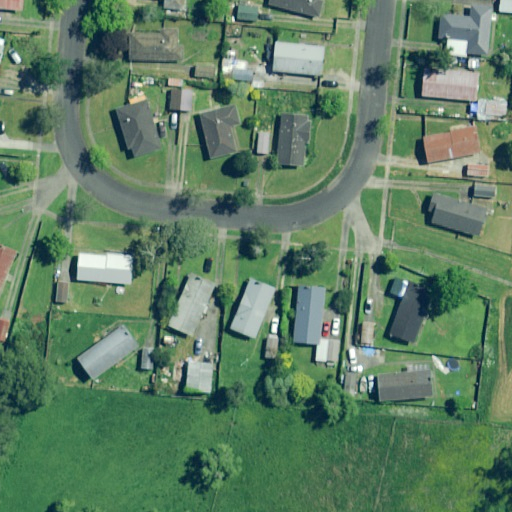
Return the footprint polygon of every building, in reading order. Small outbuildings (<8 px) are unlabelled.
[(23,0),(0,0),(0,8),(22,11),(23,0)] [(183,0),(164,0),(163,9),(183,11),(183,0)] [(269,0),(268,5),(320,18),(324,0),(322,0),(269,0)] [(511,0),(499,0),(499,11),(511,12),(511,0)] [(490,21),(496,22),(496,14),(491,13),(491,7),(470,5),(469,16),(440,14),(438,39),(447,39),(445,56),(466,58),(467,54),(487,55),(490,21)] [(258,7),(238,6),(237,19),(256,21),(258,7)] [(158,33),(129,33),(129,40),(125,40),(125,46),(129,46),(129,60),(184,61),(184,45),(179,45),(179,34),(175,34),(175,30),(158,30),(158,33)] [(324,47),(275,42),(274,53),(270,53),(269,59),(273,60),(272,71),(321,76),(324,47)] [(214,78),(214,67),(196,66),(195,77),(214,78)] [(478,73),(424,68),(422,96),(476,101),(478,73)] [(182,91),(180,111),(191,112),(193,92),(182,91)] [(506,122),(507,101),(501,101),(501,98),(494,97),(494,101),(485,100),(484,121),(506,122)] [(123,148),(127,147),(128,150),(131,149),(134,158),(162,149),(148,100),(116,109),(118,118),(115,119),(117,126),(120,125),(125,141),(121,142),(123,148)] [(240,125),(236,106),(199,115),(210,159),(237,153),(231,127),(240,125)] [(304,143),(311,143),(313,122),(310,122),(310,116),(281,114),(277,164),(302,166),(304,143)] [(480,154),(475,127),(422,138),(427,164),(480,154)] [(268,153),(268,133),(257,132),(257,153),(268,153)] [(487,177),(488,165),(483,165),(483,163),(467,162),(467,174),(469,174),(468,178),(481,179),(481,177),(487,177)] [(496,187),(480,186),(479,196),(495,197),(496,187)] [(488,208),(433,192),(427,211),(433,213),(430,223),(479,237),(488,208)] [(18,254),(0,245),(0,288),(8,270),(10,271),(18,254)] [(131,284),(134,254),(106,252),(106,256),(78,254),(76,281),(131,284)] [(206,315),(210,305),(207,303),(215,286),(204,281),(204,280),(204,279),(203,278),(202,278),(202,277),(201,277),(200,276),(199,276),(198,275),(197,275),(196,275),(195,276),(194,276),(190,275),(168,325),(192,336),(203,313),(206,315)] [(432,290),(394,277),(388,294),(402,299),(390,335),(414,343),(432,290)] [(276,288),(250,278),(230,329),(255,339),(276,288)] [(68,283),(57,282),(56,296),(67,297),(68,283)] [(325,288),(298,286),(293,343),(320,345),(325,288)] [(0,340),(7,342),(9,333),(7,332),(9,323),(0,320),(0,340)] [(375,321),(362,320),(361,343),(373,344),(375,321)] [(139,346),(123,325),(77,359),(92,380),(139,346)] [(280,338),(267,336),(264,358),(278,359),(280,338)] [(339,341),(329,340),(327,361),(337,362),(339,341)] [(155,348),(142,348),(141,369),(153,370),(155,348)] [(213,363),(188,361),(185,391),(210,393),(213,363)] [(432,398),(430,371),(417,372),(417,366),(406,367),(406,373),(377,375),(379,401),(432,398)] [(184,367),(179,367),(172,374),(171,382),(183,382),(184,367)]
